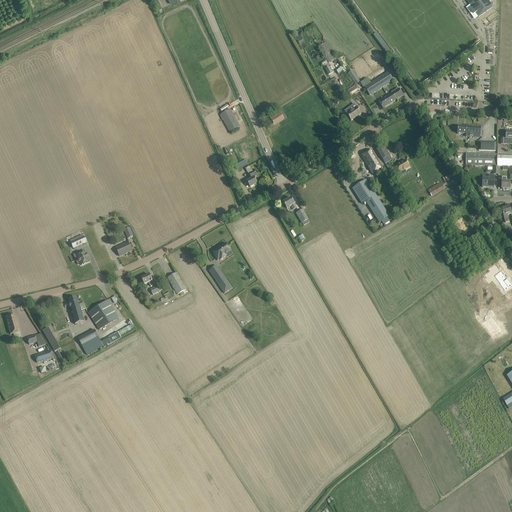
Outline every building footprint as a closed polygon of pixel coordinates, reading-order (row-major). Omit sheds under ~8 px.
[(466,0),(472,9),(470,10),(474,15),(476,13),(479,17),(493,7),(489,2),(491,1),(490,0),(466,0)] [(372,35),(387,55),(391,51),(376,32),(372,35)] [(327,42),(318,48),(328,64),(337,59),(327,42)] [(351,72),(348,74),(355,85),(358,83),(351,72)] [(394,81),(388,73),(365,87),(370,96),(377,91),(382,88),(394,81)] [(358,91),(355,86),(347,91),(350,96),(358,91)] [(398,90),(398,88),(391,93),(392,94),(387,97),(383,99),(379,102),(383,109),(403,96),(399,89),(398,90)] [(361,114),(356,108),(347,114),(351,121),(361,114)] [(230,110),(220,115),(230,132),(240,127),(230,110)] [(279,112),(270,118),(274,123),(283,118),(279,112)] [(458,127),(457,138),(466,138),(466,140),(465,143),(471,143),(472,137),(480,138),(480,135),(481,135),(482,128),(467,127),(467,128),(458,127)] [(511,132),(506,132),(506,133),(505,133),(505,137),(506,137),(506,139),(501,138),(501,145),(505,145),(505,144),(511,144),(511,132)] [(496,144),(480,143),(480,151),(475,150),(475,165),(495,166),(496,144)] [(392,159),(383,145),(376,149),(385,163),(392,159)] [(371,150),(361,156),(372,175),(382,168),(371,150)] [(350,168),(355,164),(349,156),(344,161),(350,168)] [(511,156),(497,156),(497,166),(503,166),(508,167),(511,166),(511,156)] [(405,170),(410,167),(406,160),(396,166),(400,173),(398,174),(400,177),(407,173),(405,170)] [(250,180),(247,182),(250,188),(257,184),(255,179),(258,177),(255,171),(248,176),(250,180)] [(487,186),(494,187),(494,188),(494,176),(488,175),(488,179),(483,179),(482,187),(487,187),(487,186)] [(506,179),(502,179),(502,189),(506,189),(506,190),(509,190),(509,189),(510,189),(510,182),(506,182),(506,179)] [(387,218),(389,217),(371,188),(368,190),(363,182),(352,189),(362,204),(366,202),(379,223),(382,221),(384,225),(389,221),(387,218)] [(444,188),(441,182),(428,190),(431,196),(444,188)] [(293,210),(296,208),(291,198),(283,202),(287,208),(291,206),(293,210)] [(506,207),(500,208),(501,213),(502,212),(505,223),(509,222),(507,215),(511,214),(509,207),(506,208),(506,207)] [(308,220),(303,210),(297,214),(302,223),(308,220)] [(130,228),(125,230),(128,239),(133,237),(133,236),(130,228)] [(83,235),(70,241),(71,243),(70,243),(73,249),(74,249),(86,243),(87,243),(86,242),(87,241),(85,238),(84,237),(83,235)] [(129,242),(116,248),(119,257),(132,251),(129,242)] [(219,247),(212,252),(214,255),(214,256),(217,261),(219,260),(220,261),(222,260),(226,257),(225,256),(231,251),(226,243),(220,248),(219,247)] [(78,259),(76,260),(78,264),(80,263),(81,266),(89,262),(88,259),(89,259),(87,255),(85,253),(77,256),(78,259)] [(491,272),(486,276),(488,279),(486,280),(490,284),(496,279),(501,285),(500,285),(504,290),(511,285),(508,279),(507,279),(501,272),(498,275),(496,273),(499,271),(496,266),(495,265),(489,270),(491,272)] [(218,272),(212,276),(220,286),(219,286),(224,294),(232,288),(227,281),(226,282),(224,280),(218,272)] [(176,273),(168,278),(178,295),(179,294),(184,291),(186,290),(176,273)] [(149,275),(141,279),(143,283),(144,285),(149,283),(151,287),(154,285),(152,281),(149,275)] [(159,285),(150,289),(153,294),(162,290),(159,285)] [(77,297),(68,300),(69,305),(75,325),(84,322),(81,311),(86,309),(83,304),(82,304),(79,305),(79,302),(77,297)] [(108,301),(88,313),(99,330),(119,318),(108,301)] [(10,316),(6,317),(7,322),(10,334),(13,334),(20,332),(18,325),(17,320),(16,321),(14,315),(10,316)] [(48,327),(42,331),(55,352),(60,349),(48,327)] [(127,332),(125,328),(118,332),(120,336),(127,332)] [(94,330),(78,339),(82,346),(87,356),(103,347),(104,348),(121,338),(120,336),(118,332),(101,342),(98,337),(94,330)] [(35,336),(27,338),(29,345),(37,343),(39,347),(47,345),(40,334),(35,336)] [(17,351),(19,357),(26,355),(24,349),(17,351)] [(51,351),(35,356),(37,363),(53,358),(51,351)] [(22,368),(29,365),(27,359),(20,362),(22,368)] [(511,392),(502,399),(507,406),(511,402),(511,392)]
